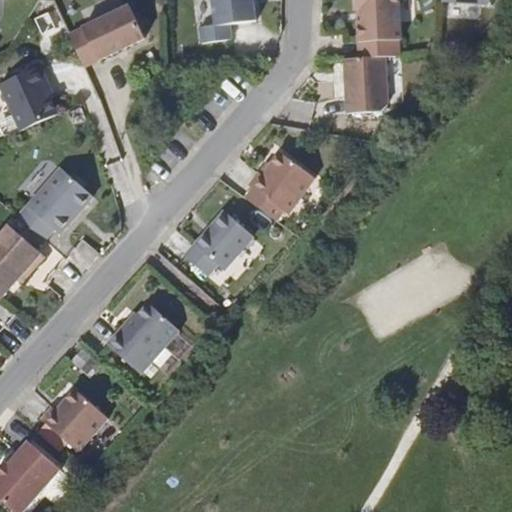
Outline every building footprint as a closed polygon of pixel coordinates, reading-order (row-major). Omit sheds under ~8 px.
[(211,0),(196,0),(200,25),(215,22),(211,0)] [(216,0),(219,23),(203,25),(206,41),(235,37),(233,22),(260,19),(257,0),(216,0)] [(401,0),(356,0),(357,7),(364,6),(365,18),(360,18),(362,55),(387,53),(402,53),(401,37),(403,36),(401,0)] [(133,3),(71,31),(86,63),(148,35),(133,3)] [(448,14),(483,15),(483,4),(449,3),(448,14)] [(390,101),(387,53),(362,55),(347,55),(350,110),(384,109),(390,101)] [(42,63),(2,81),(23,126),(59,109),(47,82),(50,80),(42,63)] [(317,175),(282,149),(265,171),(261,169),(252,182),(256,185),(248,195),(279,218),(286,207),(291,211),(317,175)] [(64,165),(20,213),(47,237),(57,225),(62,230),(76,216),(74,214),(80,206),(82,208),(95,193),(64,165)] [(227,207),(187,253),(210,272),(220,261),(226,267),(256,233),(227,207)] [(12,220),(0,233),(0,294),(1,295),(19,275),(24,279),(48,252),(12,220)] [(130,318),(110,341),(144,370),(181,327),(151,299),(133,320),(130,318)] [(84,345),(75,357),(93,372),(103,361),(84,345)] [(54,404),(44,416),(79,447),(109,415),(77,386),(57,407),(54,404)] [(31,438),(0,473),(0,494),(20,511),(22,511),(63,466),(31,438)]
